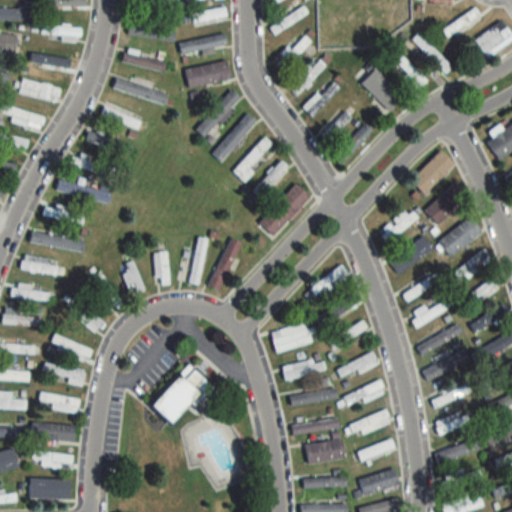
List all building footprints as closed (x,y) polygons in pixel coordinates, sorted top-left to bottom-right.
[(268,26),(272,33),(307,13),(303,5),(268,26)] [(226,17),(224,6),(189,12),(191,23),(226,17)] [(448,40),(480,18),(473,7),(440,30),(448,40)] [(511,42),(511,41),(504,23),(474,36),(482,56),(511,42)] [(40,35),(80,36),(81,26),(40,25),(40,35)] [(167,27),(128,27),(128,37),(167,37),(167,27)] [(0,52),(16,52),(16,32),(0,32),(0,52)] [(180,54),(227,42),(224,32),(178,43),(180,54)] [(279,54),(287,63),(311,42),(302,33),(279,54)] [(410,40),(444,74),(451,67),(417,33),(410,40)] [(121,61),(163,71),(165,61),(123,51),(121,61)] [(389,60),(418,88),(425,81),(397,52),(389,60)] [(390,111),(404,97),(365,58),(351,72),(390,111)] [(227,60),(184,69),(188,88),(230,79),(227,60)] [(0,80),(7,82),(8,71),(0,70),(0,80)] [(112,88),(164,104),(167,94),(115,78),(112,88)] [(18,94),(57,102),(60,87),(21,79),(18,94)] [(311,117),(339,89),(330,80),(302,108),(311,117)] [(194,128),(202,137),(240,99),(232,90),(194,128)] [(38,132),(43,120),(4,103),(0,112),(11,117),(10,120),(38,132)] [(140,121),(104,106),(101,114),(136,129),(140,121)] [(322,135),(330,141),(350,117),(343,111),(322,135)] [(211,154),(220,162),(256,121),(247,113),(211,154)] [(498,159),(511,149),(511,121),(485,142),(498,159)] [(331,156),(340,164),(372,132),(364,123),(331,156)] [(28,140),(0,133),(0,142),(25,150),(28,140)] [(131,143),(87,133),(85,141),(128,152),(131,143)] [(231,171),(240,180),(273,146),(264,137),(231,171)] [(424,194),(454,164),(440,150),(410,180),(424,194)] [(110,168),(71,156),(69,164),(108,176),(110,168)] [(246,195),(254,202),(288,168),(281,160),(246,195)] [(15,165),(0,161),(0,172),(13,175),(15,165)] [(511,169),(503,177),(509,185),(511,183),(511,169)] [(55,192),(108,203),(111,193),(58,181),(55,192)] [(310,198),(295,183),(257,224),(273,238),(310,198)] [(424,211),(437,225),(465,198),(452,183),(424,211)] [(42,215),(81,226),(84,216),(45,205),(42,215)] [(379,230),(388,241),(414,221),(406,210),(379,230)] [(449,258),(480,232),(468,217),(437,242),(449,258)] [(29,244),(82,251),(84,240),(31,233),(29,244)] [(207,240),(197,238),(188,284),(198,286),(207,240)] [(221,292),(238,242),(227,238),(210,288),(221,292)] [(489,260),(482,250),(452,272),(459,282),(489,260)] [(154,254),(154,286),(167,286),(167,254),(154,254)] [(120,266),(131,296),(144,292),(133,261),(120,266)] [(325,287),(328,291),(347,274),(339,265),(309,291),(314,297),(325,287)] [(122,304),(98,272),(91,277),(115,309),(122,304)] [(439,281),(435,274),(401,295),(405,302),(439,281)] [(49,293),(30,290),(31,286),(12,283),(10,296),(48,302),(49,293)] [(314,315),(318,325),(358,307),(353,298),(314,315)] [(78,320),(97,334),(105,323),(71,299),(66,307),(81,317),(78,320)] [(41,318),(2,314),(1,324),(40,328),(41,318)] [(329,341),(333,348),(365,328),(361,322),(329,341)] [(309,342),(304,323),(269,333),(275,353),(309,342)] [(415,346),(420,355),(461,333),(456,324),(415,346)] [(511,342),(511,335),(509,331),(471,354),(478,364),(511,342)] [(91,350),(53,334),(48,346),(87,362),(91,350)] [(426,381),(467,361),(462,351),(421,371),(426,381)] [(340,379),(376,362),(371,352),(335,369),(340,379)] [(281,367),(283,378),(323,371),(321,359),(281,367)] [(80,386),(83,373),(45,362),(41,374),(80,386)] [(511,376),(511,364),(475,380),(479,389),(511,376)] [(208,385),(189,366),(150,405),(170,424),(208,385)] [(0,380),(28,381),(28,371),(0,370),(0,380)] [(341,397),(346,408),(383,389),(378,379),(341,397)] [(468,394),(466,387),(429,399),(432,406),(468,394)] [(290,405),(336,398),(335,388),(288,395),(290,405)] [(12,391),(0,391),(0,408),(24,408),(24,400),(12,400),(12,391)] [(79,399),(39,392),(36,406),(76,413),(79,399)] [(511,393),(481,407),(485,416),(511,404),(511,393)] [(467,424),(462,411),(433,422),(438,435),(467,424)] [(389,424),(386,412),(347,423),(350,435),(389,424)] [(290,425),(292,436),(338,428),(336,417),(290,425)] [(511,435),(511,422),(484,435),(488,446),(511,435)] [(32,440),(73,442),(74,425),(32,423),(32,440)] [(0,437),(24,438),(24,427),(0,426),(0,437)] [(480,447),(475,437),(434,455),(438,466),(480,447)] [(304,444),(306,463),(343,460),(341,440),(304,444)] [(354,452),(358,462),(394,449),(390,440),(354,452)] [(40,461),(39,467),(70,470),(71,455),(31,452),(31,460),(40,461)] [(511,452),(493,460),(497,472),(511,466),(511,452)] [(363,497),(398,485),(393,468),(357,480),(363,497)] [(466,481),(460,468),(440,477),(447,491),(466,481)] [(302,478),(302,488),(345,488),(345,478),(302,478)] [(511,482),(491,487),(494,498),(511,493),(511,482)] [(0,504),(18,504),(18,495),(0,495),(0,504)] [(471,495),(439,505),(441,511),(463,511),(476,508),(471,495)] [(390,511),(399,510),(395,498),(356,509),(356,511),(390,511)]
